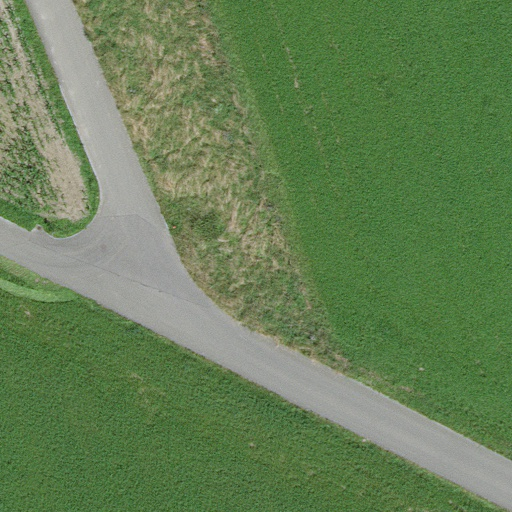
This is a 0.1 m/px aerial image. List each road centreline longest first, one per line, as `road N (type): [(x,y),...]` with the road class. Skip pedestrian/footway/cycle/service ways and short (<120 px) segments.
road 1 (unclassified): [(511,495),(142,308)]
road 2 (residential): [(142,308),(126,183),(52,0)]
road 3 (unclassified): [(142,308),(0,233)]
